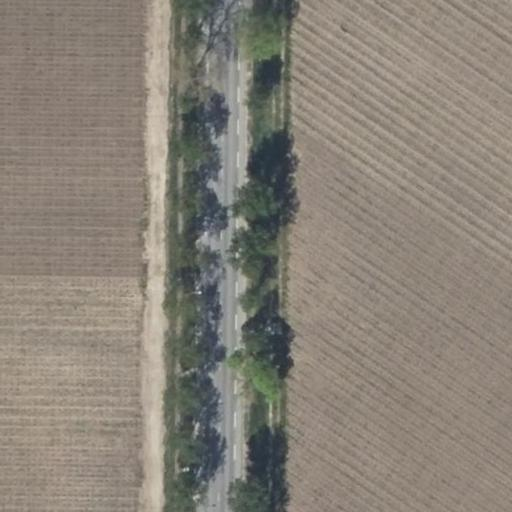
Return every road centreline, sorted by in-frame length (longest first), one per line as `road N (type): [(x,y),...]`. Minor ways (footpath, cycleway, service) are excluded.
road 1 (track): [(148,511),(158,0)]
road 2 (unclassified): [(214,0),(209,511)]
